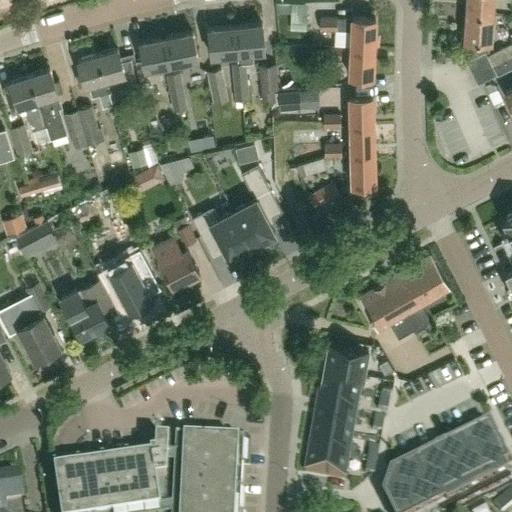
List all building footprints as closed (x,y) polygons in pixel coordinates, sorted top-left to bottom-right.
[(466,0),(466,11),(494,13),(494,0),(466,0)] [(492,40),(494,13),(466,11),(464,38),(492,40)] [(338,15),(320,15),(320,28),(352,29),(352,16),(338,16),(338,15)] [(352,16),(352,29),(351,44),(351,45),(374,46),(375,17),(352,16)] [(263,22),(236,24),(238,51),(239,61),(234,62),(237,99),(249,98),(246,61),(253,61),(252,50),(265,49),(263,22)] [(238,51),(236,24),(208,27),(211,54),(238,51)] [(193,29),(165,35),(171,62),(198,56),(193,29)] [(171,62),(165,35),(139,40),(144,67),(171,62)] [(373,76),(374,46),(351,45),(350,75),(373,76)] [(130,57),(122,59),(119,46),(98,51),(112,101),(138,94),(130,57)] [(490,61),(487,54),(485,50),(466,59),(472,71),(490,61)] [(112,101),(98,51),(78,57),(82,70),(76,72),(80,83),(85,82),(85,83),(90,82),(93,93),(101,91),(104,103),(112,101)] [(278,87),(276,61),(258,63),(262,101),(275,100),(274,88),(278,87)] [(496,73),(493,66),(490,61),(472,71),(478,82),(496,73)] [(60,104),(61,103),(57,90),(63,88),(59,77),(54,78),(50,65),(29,71),(50,137),(67,132),(58,104),(59,104),(60,104)] [(212,101),(227,98),(221,66),(206,69),(212,101)] [(331,82),(330,69),(310,70),(311,82),(331,82)] [(179,70),(172,71),(180,107),(187,106),(179,70)] [(50,137),(29,71),(10,78),(10,80),(5,81),(12,104),(12,105),(18,103),(18,104),(25,101),(33,126),(45,122),(48,130),(50,137)] [(180,107),(172,71),(165,72),(172,109),(180,107)] [(349,94),(350,124),(373,124),(372,94),(349,94)] [(91,103),(78,107),(89,142),(104,138),(100,126),(98,127),(91,103)] [(89,142),(78,107),(76,107),(76,108),(64,112),(74,146),(89,142)] [(340,126),(340,112),(323,112),(323,126),(340,126)] [(24,122),(10,126),(18,153),(32,149),(24,122)] [(374,153),(373,124),(350,124),(351,154),(374,153)] [(0,129),(0,161),(15,157),(5,128),(0,129)] [(324,155),(341,155),(341,141),(323,141),(324,155)] [(257,156),(254,142),(236,147),(240,160),(257,156)] [(139,146),(120,148),(122,160),(141,158),(139,146)] [(374,183),(374,153),(351,154),(351,183),(374,183)] [(183,176),(173,156),(159,159),(170,182),(183,176)] [(283,210),(258,162),(241,171),(255,197),(233,209),(251,244),(260,240),(262,243),(274,237),(272,233),(275,232),(267,218),(283,210)] [(15,180),(18,192),(55,182),(52,171),(15,180)] [(315,205),(339,192),(332,180),(308,193),(315,205)] [(251,244),(233,209),(219,216),(213,205),(192,216),(204,240),(216,233),(228,256),(231,255),(232,259),(245,252),(243,249),(251,244)] [(511,211),(502,217),(511,237),(511,262),(504,266),(511,282),(511,211)] [(17,212),(0,215),(0,229),(20,226),(17,212)] [(172,220),(176,227),(175,227),(184,244),(196,238),(188,221),(184,214),(172,220)] [(122,217),(105,225),(118,255),(136,248),(122,217)] [(17,233),(26,251),(55,236),(45,218),(17,233)] [(188,247),(183,249),(176,235),(154,246),(161,261),(174,285),(201,271),(188,247)] [(501,240),(493,244),(499,256),(507,252),(501,240)] [(428,316),(420,302),(449,285),(431,254),(359,294),(377,326),(392,317),(396,324),(393,326),(399,336),(413,328),(415,330),(425,325),(426,324),(427,323),(428,321),(428,320),(428,318),(428,316)] [(130,309),(153,296),(138,270),(137,270),(131,259),(119,266),(126,277),(114,283),(130,309)] [(114,302),(102,277),(62,296),(82,334),(110,320),(103,307),(114,302)] [(50,302),(40,284),(38,280),(26,285),(28,289),(37,308),(50,302)] [(36,358),(60,345),(43,312),(31,318),(22,302),(10,308),(19,324),(18,325),(36,358)] [(364,373),(368,351),(328,344),(324,366),(364,373)] [(0,381),(1,381),(2,378),(1,375),(10,370),(0,350),(0,381)] [(393,368),(387,358),(378,363),(384,373),(393,368)] [(361,394),(364,373),(324,366),(321,387),(361,394)] [(390,399),(393,386),(383,385),(381,398),(390,399)] [(357,416),(361,394),(321,387),(317,409),(357,416)] [(388,412),(390,399),(381,398),(378,411),(386,412),(388,412)] [(353,437),(357,416),(317,409),(313,430),(353,437)] [(382,433),(385,420),(375,418),(373,432),(382,433)] [(489,426),(390,475),(383,497),(390,511),(426,511),(437,507),(439,511),(447,511),(510,480),(503,467),(508,465),(489,426)] [(349,458),(353,437),(313,430),(309,451),(349,458)] [(152,442),(151,454),(53,469),(59,511),(241,511),(244,445),(176,441),(176,442),(167,441),(167,443),(152,442)] [(377,463),(379,450),(370,448),(368,461),(377,463)] [(346,480),(349,458),(309,451),(305,473),(345,480),(346,480)] [(375,476),(377,463),(368,461),(365,474),(375,476)] [(22,511),(21,502),(23,502),(19,476),(0,479),(0,511),(22,511)] [(498,511),(504,511),(511,505),(511,489),(493,506),(498,511)]
